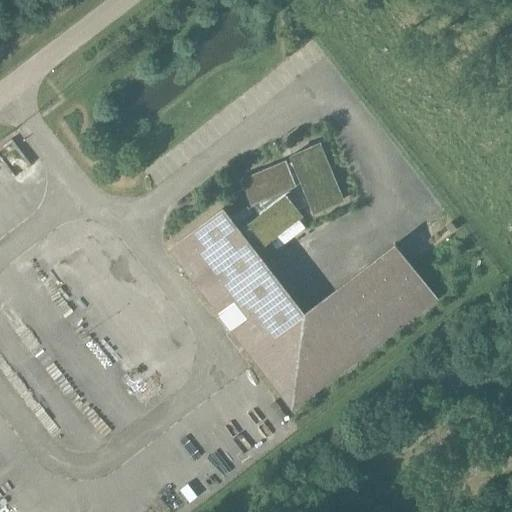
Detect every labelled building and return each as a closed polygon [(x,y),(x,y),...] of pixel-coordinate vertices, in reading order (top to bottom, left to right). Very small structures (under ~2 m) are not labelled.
[(243,115),(253,110),(243,92),(233,97),(243,115)] [(9,136),(0,142),(0,153),(18,179),(32,169),(9,136)] [(164,149),(174,169),(197,157),(187,137),(164,149)] [(310,205),(314,213),(341,201),(318,145),(290,157),(294,165),(286,168),(284,163),(241,181),(252,206),(248,209),(246,207),(225,223),(217,213),(168,250),(291,410),(435,299),(398,251),(302,324),(242,246),(257,234),(262,241),(298,213),(297,210),(310,205)] [(399,172),(432,220),(444,212),(410,164),(399,172)] [(0,186),(0,202),(6,208),(13,201),(0,186)] [(27,316),(58,344),(69,332),(39,303),(27,316)] [(146,360),(124,376),(139,397),(157,383),(152,376),(155,373),(146,360)] [(51,366),(39,375),(48,388),(60,379),(51,366)] [(231,482),(232,480),(238,486),(262,461),(239,439),(214,466),(231,482)]
